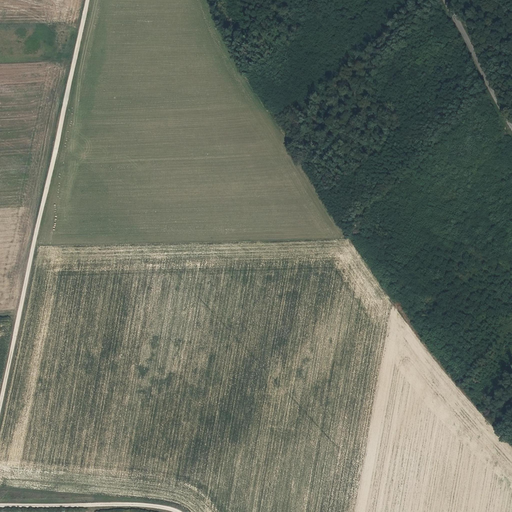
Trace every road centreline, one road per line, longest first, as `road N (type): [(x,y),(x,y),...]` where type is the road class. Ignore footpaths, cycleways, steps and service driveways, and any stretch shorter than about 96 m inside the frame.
road 1 (track): [(0,403),(86,0)]
road 2 (track): [(162,511),(0,504)]
road 3 (unclassified): [(453,0),(511,119)]
